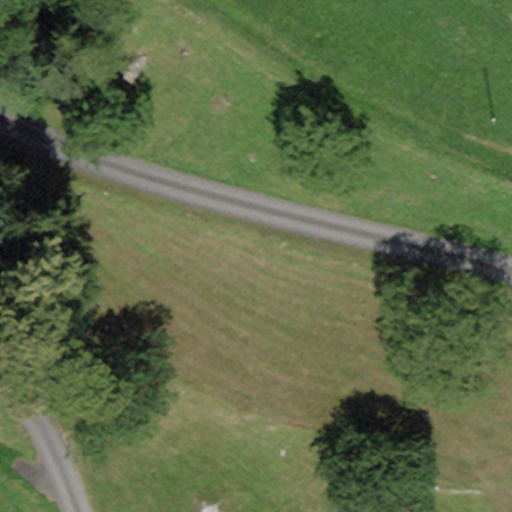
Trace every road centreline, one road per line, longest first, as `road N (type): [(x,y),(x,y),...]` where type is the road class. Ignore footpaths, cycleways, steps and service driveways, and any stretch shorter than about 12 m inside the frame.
road 1 (unclassified): [(0,133),(44,152),(511,272)]
road 2 (track): [(511,172),(209,0)]
road 3 (unclassified): [(79,511),(51,440),(0,371)]
